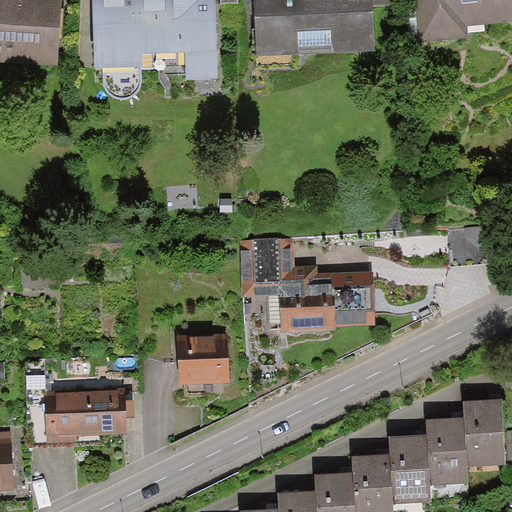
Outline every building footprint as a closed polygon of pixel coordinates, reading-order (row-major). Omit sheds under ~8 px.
[(0,0),(0,57),(58,61),(61,0),(0,0)] [(94,0),(97,69),(104,69),(105,93),(116,99),(130,102),(137,99),(143,92),(142,68),(189,66),(189,74),(218,73),(214,0),(207,0),(205,0),(204,0),(94,0)] [(254,0),(254,4),(261,3),(263,65),(298,64),(297,48),(374,46),(373,5),(394,5),(393,0),(254,0)] [(511,0),(420,0),(425,37),(457,34),(455,17),(494,13),(495,18),(511,16),(511,0)] [(489,227),(448,230),(450,265),(492,261),(489,227)] [(247,293),(283,292),(285,330),(336,328),(336,322),(374,321),(372,276),(315,277),(314,269),(291,270),(290,238),(240,240),(241,266),(244,266),(244,279),(246,279),(247,293)] [(228,336),(181,338),(182,381),(229,379),(228,336)] [(47,381),(29,381),(30,440),(49,440),(48,393),(47,381)] [(132,391),(48,393),(49,440),(106,439),(106,430),(125,430),(125,416),(133,416),(132,391)] [(464,402),(465,416),(469,458),(506,456),(502,399),(464,402)] [(427,420),(427,435),(430,477),(468,476),(469,458),(465,416),(427,420)] [(0,487),(14,487),(13,432),(0,432),(0,487)] [(390,436),(390,452),(395,495),(432,496),(430,477),(427,435),(390,436)] [(354,454),(353,471),(358,511),(395,511),(395,495),(390,452),(354,454)] [(316,473),(315,489),(317,511),(358,511),(353,471),(316,473)] [(278,492),(279,508),(278,511),(317,511),(315,489),(278,492)]
